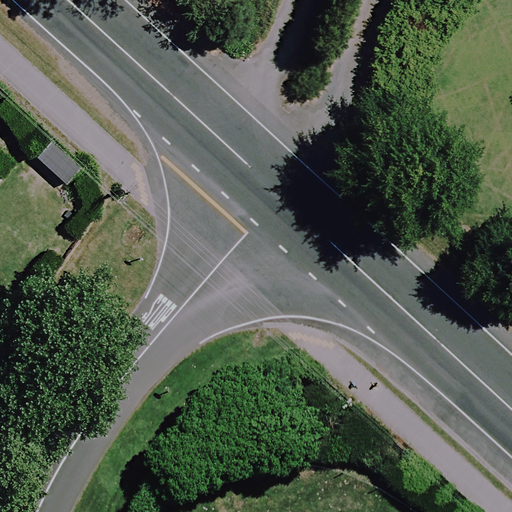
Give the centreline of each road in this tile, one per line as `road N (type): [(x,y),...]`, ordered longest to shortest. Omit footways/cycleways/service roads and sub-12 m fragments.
road 1 (residential): [(278,194),(112,390),(35,511)]
road 2 (residential): [(278,194),(511,410)]
road 3 (residential): [(67,0),(278,194)]
